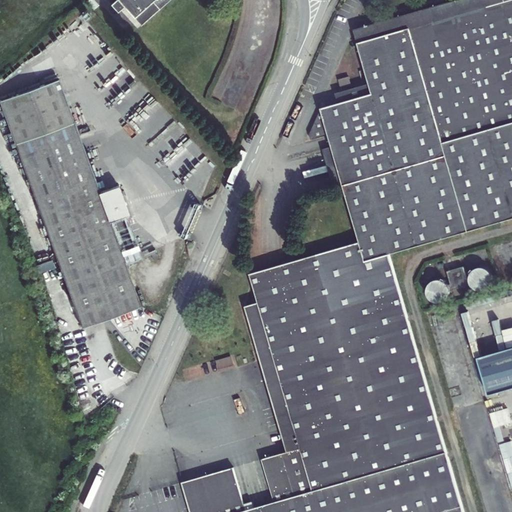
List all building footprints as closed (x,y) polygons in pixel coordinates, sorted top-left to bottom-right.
[(118,0),(136,20),(154,3),(160,9),(170,0),(118,0)] [(511,0),(458,0),(355,31),(369,84),(336,93),(338,103),(322,108),(310,135),(311,140),(328,135),(331,147),(343,185),(359,239),(251,271),(259,299),(245,304),(288,451),(262,458),(274,499),(246,507),(234,466),(183,481),(191,511),(466,511),(390,256),(511,220),(511,0)] [(338,79),(340,88),(351,85),(348,76),(338,79)] [(140,303),(109,219),(125,213),(115,184),(98,190),(57,77),(0,98),(0,106),(81,325),(140,303)] [(322,150),(334,188),(343,185),(331,147),(322,150)] [(474,266),(469,282),(490,287),(495,271),(474,266)] [(448,297),(449,279),(430,279),(429,296),(448,297)] [(248,348),(233,353),(236,361),(251,357),(248,348)] [(511,348),(478,359),(490,396),(511,389),(511,348)] [(218,369),(234,364),(231,355),(216,360),(218,369)] [(493,414),(503,410),(498,396),(487,400),(493,414)]
